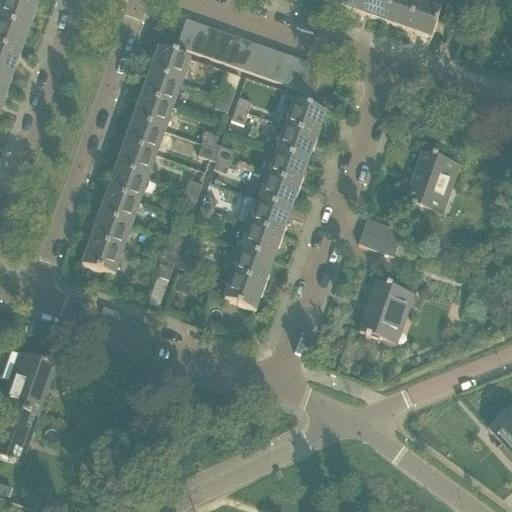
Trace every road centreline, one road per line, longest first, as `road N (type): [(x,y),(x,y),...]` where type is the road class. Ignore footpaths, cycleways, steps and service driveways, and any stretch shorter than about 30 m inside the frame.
road 1 (residential): [(277,381),(388,68)]
road 2 (residential): [(37,296),(138,0)]
road 3 (residential): [(277,381),(37,296)]
road 4 (residential): [(0,214),(73,0)]
road 5 (residential): [(388,68),(187,0)]
road 6 (residential): [(172,511),(353,424)]
road 7 (residential): [(353,424),(511,358)]
road 8 (residential): [(353,424),(475,511)]
road 9 (residential): [(511,110),(388,68)]
